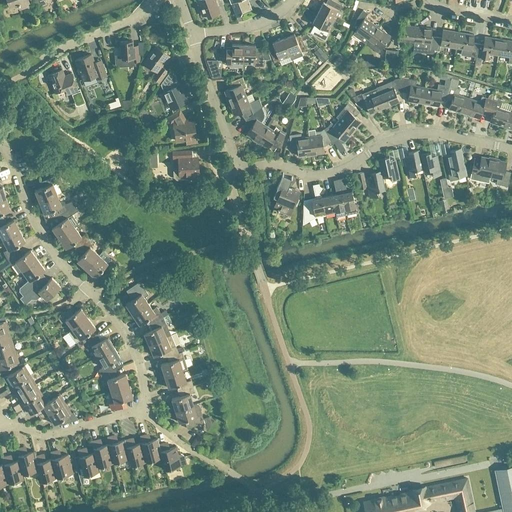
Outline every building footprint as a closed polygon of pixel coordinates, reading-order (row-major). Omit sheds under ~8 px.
[(30,5),(28,0),(7,0),(9,6),(18,3),(20,9),(30,5)] [(224,3),(222,0),(196,0),(202,16),(207,14),(208,17),(220,12),(217,6),(224,3)] [(229,0),(236,17),(241,15),(242,12),(241,11),(251,7),(248,0),(229,0)] [(334,20),(339,10),(340,11),(343,5),(332,0),(331,0),(329,5),(323,2),(318,12),(334,20)] [(368,13),(363,10),(356,19),(352,29),(355,30),(352,34),(366,43),(377,26),(365,17),(368,13)] [(328,31),(334,20),(318,12),(312,23),(318,26),(315,31),(327,36),(329,31),(328,31)] [(414,42),(416,26),(400,24),(398,41),(413,42),(414,42)] [(379,53),(390,36),(377,26),(366,43),(379,53)] [(434,53),(434,50),(436,36),(431,36),(432,28),(416,26),(414,42),(413,42),(413,51),(434,53)] [(456,48),(458,32),(443,29),(441,37),(436,36),(434,50),(439,51),(440,45),(456,48)] [(458,32),(456,48),(462,49),(461,54),(476,57),(478,43),(473,42),(474,34),(458,32)] [(301,52),(307,49),(302,38),(297,40),(294,34),(283,38),(292,59),(302,55),(301,52)] [(498,55),(501,39),(485,36),(484,44),(478,43),(476,57),(475,63),(480,64),(482,58),(488,59),(489,53),(498,55)] [(292,59),(283,38),(272,42),(275,48),(269,50),(274,62),(279,60),(281,65),(292,60),(292,59)] [(511,40),(501,39),(498,55),(509,57),(508,62),(511,62),(511,40)] [(140,61),(139,45),(133,46),(133,40),(120,41),(121,54),(114,55),(115,63),(119,66),(136,65),(136,61),(140,61)] [(243,62),(244,44),(232,44),(232,51),(226,50),(225,63),(231,63),(231,62),(243,62)] [(264,52),(261,51),(255,51),(255,45),(244,44),(243,62),(255,63),(255,65),(263,65),(264,52)] [(159,82),(167,71),(161,66),(169,56),(156,46),(144,62),(157,72),(153,77),(159,82)] [(318,56),(323,62),(328,57),(323,51),(318,56)] [(106,75),(101,60),(94,62),(91,53),(75,59),(83,80),(98,74),(99,78),(106,75)] [(337,66),(342,61),(338,57),(333,62),(337,66)] [(68,94),(71,92),(76,104),(78,105),(85,102),(80,89),(78,90),(71,72),(65,75),(62,69),(48,74),(56,93),(66,88),(68,94)] [(171,108),(187,101),(175,75),(169,73),(161,84),(164,92),(163,92),(171,108)] [(246,96),(243,89),(247,87),(242,77),(229,82),(231,88),(224,90),(229,102),(246,96)] [(396,94),(402,91),(401,77),(386,83),(388,88),(378,92),(384,107),(399,101),(396,94)] [(416,80),(401,77),(402,91),(409,92),(407,101),(423,103),(426,87),(415,85),(416,80)] [(440,98),(446,99),(451,79),(445,78),(444,85),(438,84),(437,89),(426,87),(423,103),(439,106),(440,98)] [(451,79),(446,99),(451,101),(449,109),(464,113),(469,98),(458,94),(460,89),(456,87),(459,80),(451,78),(451,79)] [(471,85),(471,93),(488,94),(488,86),(471,85)] [(384,107),(378,92),(376,88),(362,94),(362,93),(352,97),(361,108),(366,106),(370,113),(384,107)] [(289,92),(284,100),(291,104),(296,96),(289,92)] [(245,119),(262,107),(259,99),(249,103),(246,96),(229,102),(234,114),(240,112),(245,119)] [(487,112),(491,99),(482,96),(480,101),(469,98),(464,113),(479,118),(482,111),(487,112)] [(120,105),(119,101),(118,99),(110,101),(111,104),(112,107),(120,105)] [(505,127),(510,111),(500,108),(502,103),(491,99),(487,112),(492,114),(490,122),(505,127)] [(348,102),(336,117),(339,119),(353,131),(361,121),(355,116),(359,111),(348,102)] [(263,106),(262,107),(245,119),(251,127),(247,134),(257,141),(267,126),(262,123),(264,120),(265,119),(265,118),(265,117),(266,116),(266,114),(266,113),(265,111),(263,106)] [(197,142),(193,121),(193,119),(188,120),(188,118),(185,118),(180,109),(166,117),(170,124),(173,122),(174,124),(176,141),(186,139),(187,143),(197,142)] [(344,141),(353,131),(339,119),(334,125),(331,122),(328,127),(324,128),(332,142),(340,137),(344,141)] [(282,137),(285,133),(275,127),(273,130),(267,126),(257,141),(268,148),(269,147),(274,151),(277,145),(281,148),(284,138),(282,137)] [(316,135),(309,136),(311,154),(324,152),(323,146),(332,142),(324,128),(321,131),(316,131),(316,135)] [(311,154),(309,136),(301,137),(301,133),(289,135),(290,139),(288,139),(286,146),(290,145),(291,149),(297,148),(298,156),(311,154)] [(467,175),(465,167),(461,148),(450,150),(451,154),(445,155),(449,175),(458,173),(459,177),(467,175)] [(199,175),(198,157),(192,157),(191,150),(172,151),(173,159),(178,158),(178,170),(176,170),(174,173),(174,176),(177,179),(185,179),(185,176),(199,175)] [(423,169),(420,154),(419,150),(408,152),(409,156),(403,157),(408,177),(416,175),(415,171),(423,169)] [(441,174),(437,155),(431,156),(430,152),(420,154),(423,169),(424,174),(432,172),(433,176),(441,174)] [(400,178),(395,159),(390,160),(389,156),(378,159),(381,170),(383,178),(391,176),(391,180),(400,178)] [(490,176),(494,159),(481,156),(479,165),(473,164),(470,178),(482,181),(483,175),(490,176)] [(507,186),(511,172),(504,170),(506,161),(494,159),(490,176),(497,178),(496,184),(507,186)] [(385,190),(383,178),(381,170),(370,173),(371,177),(366,178),(370,197),(378,196),(377,192),(385,190)] [(290,214),(299,191),(288,187),(292,176),(291,178),(283,175),(284,173),(283,172),(273,197),(277,198),(274,208),(290,214)] [(355,174),(359,189),(367,188),(364,172),(355,174)] [(57,194),(53,183),(57,182),(55,176),(40,182),(42,187),(35,190),(39,201),(57,194)] [(357,212),(352,190),(346,192),(345,189),(346,189),(344,178),(339,179),(339,181),(342,183),(338,189),(341,191),(346,215),(357,212)] [(346,215),(341,191),(338,189),(342,183),(339,181),(339,179),(333,180),(336,191),(337,194),(332,195),(335,212),(336,217),(346,215)] [(448,182),(441,184),(444,197),(452,195),(450,185),(448,186),(448,182)] [(325,214),(322,197),(321,195),(318,193),(322,188),(319,185),(318,183),(313,184),(316,198),(303,201),(303,209),(305,209),(305,222),(315,216),(325,214)] [(55,216),(76,205),(73,200),(61,205),(57,194),(39,201),(44,213),(52,210),(55,216)] [(335,212),(332,195),(322,197),(325,214),(335,212)] [(0,219),(4,218),(2,212),(10,210),(6,198),(0,200),(0,219)] [(75,227),(70,220),(72,219),(73,217),(71,215),(78,210),(76,205),(55,216),(59,223),(52,227),(59,238),(75,227)] [(20,230),(14,219),(7,223),(4,218),(0,219),(0,240),(2,239),(20,230)] [(81,236),(75,227),(59,238),(66,248),(72,243),(77,249),(89,238),(85,233),(81,236)] [(18,245),(25,241),(20,230),(2,239),(8,249),(3,252),(7,258),(21,250),(18,245)] [(99,254),(90,247),(93,243),(89,238),(77,249),(82,254),(77,260),(86,269),(99,254)] [(22,271),(38,260),(30,250),(24,254),(21,250),(7,258),(11,264),(15,261),(22,271)] [(95,277),(100,271),(106,276),(117,265),(102,251),(99,254),(86,269),(95,277)] [(23,295),(42,279),(38,274),(45,269),(38,260),(22,271),(29,279),(19,287),(19,291),(23,295)] [(13,272),(18,269),(15,263),(10,266),(13,272)] [(42,279),(23,295),(20,298),(25,304),(31,298),(37,299),(42,294),(47,300),(61,286),(52,277),(46,283),(42,279)] [(8,285),(4,288),(9,295),(13,292),(8,285)] [(148,303),(144,297),(148,294),(142,285),(129,293),(132,299),(125,304),(132,314),(148,303)] [(162,317),(157,307),(152,309),(148,303),(132,314),(139,324),(146,319),(149,324),(162,317)] [(73,329),(88,318),(81,308),(74,313),(71,308),(58,318),(62,323),(66,320),(72,329),(73,329)] [(171,334),(166,324),(162,317),(149,324),(151,329),(144,333),(149,344),(171,334)] [(92,337),(89,333),(95,328),(88,318),(73,329),(72,329),(68,332),(79,347),(84,343),(92,337)] [(0,333),(9,331),(6,320),(0,321),(0,333)] [(0,344),(12,341),(9,331),(0,333),(0,344)] [(114,347),(108,336),(101,340),(97,334),(92,337),(84,343),(87,349),(91,346),(97,356),(114,347)] [(163,357),(170,355),(178,352),(177,349),(171,334),(149,344),(153,355),(161,352),(163,357)] [(0,356),(16,351),(12,341),(0,344),(0,356)] [(113,362),(120,357),(114,347),(97,356),(103,367),(99,369),(101,375),(115,368),(115,369),(117,368),(113,362)] [(0,368),(19,362),(16,351),(0,356),(0,368)] [(170,355),(171,360),(161,364),(164,376),(183,370),(181,363),(185,361),(182,351),(178,352),(170,355)] [(9,387),(30,374),(24,365),(3,378),(9,387)] [(129,385),(125,373),(118,375),(115,369),(115,368),(101,375),(103,381),(107,379),(111,390),(129,385)] [(186,381),(183,370),(164,376),(168,387),(176,385),(178,390),(193,386),(191,380),(186,381)] [(19,394),(36,384),(30,374),(9,387),(0,392),(0,397),(0,398),(15,389),(19,394)] [(24,404),(42,393),(36,384),(19,394),(24,404)] [(125,399),(133,397),(129,385),(111,390),(114,402),(110,403),(111,409),(127,405),(125,399)] [(193,404),(190,393),(195,392),(193,386),(178,390),(179,396),(172,398),(175,410),(193,404)] [(47,402),(42,393),(24,404),(30,413),(43,405),(47,402)] [(48,414),(66,403),(60,394),(47,402),(43,405),(46,410),(39,415),(41,419),(48,414)] [(73,411),(71,412),(66,403),(48,414),(54,424),(58,421),(60,424),(72,421),(78,419),(73,411)] [(199,405),(196,403),(193,404),(175,410),(179,422),(187,419),(189,427),(204,423),(207,430),(214,419),(209,416),(203,418),(199,405)] [(162,457),(159,444),(157,438),(148,440),(147,434),(140,436),(141,442),(142,442),(147,461),(162,457)] [(129,458),(125,440),(125,439),(116,441),(114,435),(107,437),(109,443),(114,462),(129,458)] [(142,442),(141,442),(133,444),(131,438),(125,440),(129,458),(131,465),(147,461),(142,442)] [(109,443),(100,445),(98,439),(92,441),(94,452),(95,452),(99,466),(114,462),(109,443)] [(165,442),(159,444),(162,457),(165,469),(187,464),(185,455),(181,453),(178,454),(176,446),(167,448),(165,442)] [(39,470),(35,456),(34,450),(25,453),(23,446),(16,448),(19,459),(23,474),(24,474),(38,470),(39,470)] [(100,471),(99,466),(95,452),(94,452),(86,454),(84,448),(77,450),(80,462),(76,463),(81,482),(83,482),(83,483),(90,483),(90,477),(89,477),(89,474),(100,471)] [(73,473),(68,454),(59,456),(57,450),(50,452),(52,458),(57,477),(73,473)] [(52,458),(43,460),(42,454),(35,456),(39,470),(38,470),(42,481),(57,477),(52,458)] [(19,459),(11,462),(9,455),(2,457),(4,463),(9,482),(25,478),(24,474),(23,474),(19,459)] [(4,463),(0,464),(0,484),(9,482),(4,463)] [(511,511),(511,465),(494,469),(502,511),(511,511)] [(392,494),(373,498),(373,499),(363,501),(365,511),(474,511),(467,477),(424,486),(424,485),(410,488),(411,490),(399,492),(399,495),(392,496),(392,494)]
